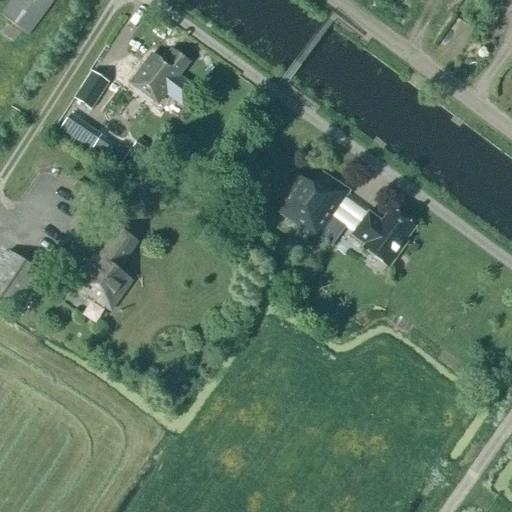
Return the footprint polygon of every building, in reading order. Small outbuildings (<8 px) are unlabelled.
[(27,37),(54,0),(12,0),(0,16),(27,37)] [(188,63),(174,52),(170,58),(166,55),(160,62),(151,56),(130,84),(157,104),(168,90),(185,102),(197,85),(181,73),(188,63)] [(93,110),(111,83),(92,71),(75,99),(93,110)] [(60,129),(92,151),(101,137),(68,116),(60,129)] [(150,162),(157,151),(139,139),(132,150),(150,162)] [(60,171),(56,179),(76,189),(80,180),(60,171)] [(298,178),(287,197),(275,216),(320,242),(349,192),(321,173),(313,187),(298,178)] [(280,193),(264,183),(243,217),(264,230),(276,211),(270,207),(280,193)] [(415,227),(390,211),(382,225),(366,216),(351,241),(366,251),(364,254),(390,270),(408,243),(405,242),(415,227)] [(116,271),(137,243),(119,230),(98,259),(95,256),(74,286),(110,312),(131,282),(116,271)] [(0,305),(14,315),(15,315),(41,275),(8,253),(0,264),(0,305)] [(48,328),(61,307),(48,299),(35,319),(48,328)]
